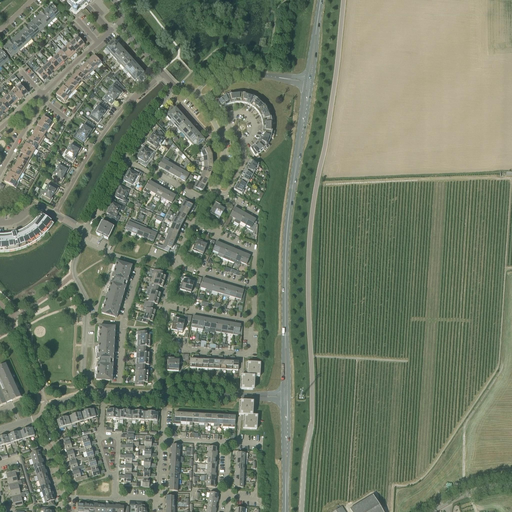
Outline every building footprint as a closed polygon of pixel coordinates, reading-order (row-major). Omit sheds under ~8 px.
[(93,0),(59,0),(75,17),(76,16),(87,6),(93,0)] [(52,5),(48,9),(54,16),(56,18),(58,16),(60,14),(52,5)] [(48,9),(44,13),(52,22),(56,18),(48,9)] [(44,13),(44,12),(39,16),(39,17),(40,16),(48,25),(52,22),(44,13)] [(39,17),(36,20),(44,29),(48,25),(40,16),(39,17)] [(44,29),(36,20),(32,24),(40,33),(44,29)] [(32,24),(28,27),(27,27),(36,36),(40,33),(32,24)] [(27,27),(28,27),(27,27),(23,31),(32,40),(36,36),(27,27)] [(23,31),(19,35),(27,44),(32,40),(23,31)] [(27,44),(19,35),(15,38),(24,47),(27,44)] [(77,37),(73,41),(80,49),(84,46),(85,45),(83,43),(80,40),(79,39),(81,38),(79,36),(77,37)] [(11,41),(11,42),(19,51),(24,47),(15,38),(12,42),(11,41)] [(80,49),(73,41),(69,44),(76,53),(80,49)] [(109,53),(118,45),(115,41),(106,49),(109,53)] [(19,51),(11,42),(7,45),(7,46),(7,45),(15,54),(19,51)] [(69,44),(65,48),(72,56),(76,53),(69,44)] [(7,45),(7,46),(3,49),(11,58),(15,54),(7,45)] [(122,49),(118,45),(109,53),(113,57),(122,49)] [(65,48),(61,52),(68,60),(72,56),(65,48)] [(61,52),(59,49),(55,53),(57,55),(64,63),(68,60),(61,52)] [(126,53),(122,49),(113,57),(117,61),(126,53)] [(1,51),(0,52),(0,58),(5,64),(9,60),(1,51)] [(126,53),(117,61),(120,65),(129,57),(126,53)] [(57,55),(53,59),(60,67),(64,63),(57,55)] [(94,56),(90,59),(97,68),(101,64),(94,56)] [(129,57),(120,65),(124,69),(133,61),(129,57)] [(60,67),(53,59),(49,62),(56,71),(60,67)] [(97,68),(90,59),(86,63),(93,71),(97,68)] [(136,65),(133,61),(124,69),(127,73),(136,65)] [(49,62),(45,66),(52,74),(56,71),(49,62)] [(93,71),(86,63),(82,67),(89,75),(93,71)] [(140,69),(136,65),(127,73),(131,77),(140,69)] [(52,74),(45,66),(41,70),(48,78),(52,74)] [(82,67),(78,71),(86,78),(88,81),(92,77),(89,75),(82,67)] [(48,78),(41,70),(39,68),(35,72),(44,82),(48,78)] [(144,73),(140,69),(131,77),(135,81),(139,85),(147,78),(143,74),(144,73)] [(78,71),(74,74),(82,82),(86,78),(78,71)] [(82,82),(74,74),(70,78),(78,86),(82,82)] [(78,86),(70,78),(67,82),(75,90),(78,86)] [(115,86),(109,93),(117,99),(118,96),(120,95),(121,95),(121,96),(122,94),(123,93),(121,91),(123,88),(117,81),(113,85),(115,86)] [(63,86),(71,94),(74,96),(77,92),(75,90),(67,82),(63,86)] [(21,84),(16,89),(23,97),(27,93),(23,88),(25,87),(21,84)] [(71,94),(63,86),(59,91),(68,98),(71,94)] [(16,89),(12,92),(19,101),(23,97),(16,89)] [(68,98),(59,91),(56,95),(58,97),(57,98),(57,99),(61,102),(63,101),(64,102),(68,98)] [(12,92),(8,96),(14,103),(16,102),(17,103),(19,101),(12,92)] [(236,104),(235,94),(231,94),(230,92),(231,92),(227,93),(231,105),(236,104)] [(117,99),(109,93),(104,99),(105,100),(108,103),(112,106),(114,104),(113,103),(117,99)] [(231,105),(227,93),(223,94),(223,95),(223,94),(224,97),(221,98),(226,107),(231,105)] [(252,96),(249,95),(246,105),(250,107),(257,96),(253,94),(252,96)] [(7,95),(3,98),(10,107),(14,103),(8,96),(7,95)] [(257,96),(250,107),(255,110),(261,102),(258,100),(260,98),(257,96)] [(10,107),(3,98),(0,100),(0,103),(6,110),(10,107)] [(226,107),(221,98),(218,100),(217,99),(217,98),(213,102),(217,106),(217,105),(222,110),(226,107)] [(264,105),(261,102),(255,110),(258,113),(268,106),(266,103),(265,103),(266,103),(264,105)] [(100,104),(94,111),(102,117),(105,113),(106,113),(108,111),(100,104)] [(167,116),(175,109),(171,105),(163,112),(167,116)] [(268,106),(258,113),(261,118),(269,114),(268,111),(270,109),(270,110),(270,109),(268,106)] [(175,109),(167,116),(166,117),(170,121),(179,113),(175,109)] [(102,117),(94,111),(89,118),(98,125),(100,122),(99,121),(102,117)] [(179,113),(170,121),(174,125),(183,117),(179,113)] [(269,114),(261,118),(262,123),(274,120),(273,116),(273,117),(271,117),(269,114)] [(47,116),(45,118),(44,117),(40,122),(49,128),(53,123),(52,123),(54,120),(47,116)] [(183,117),(174,125),(178,129),(186,121),(183,117)] [(186,121),(178,129),(181,133),(190,125),(186,121)] [(49,128),(40,122),(37,126),(46,132),(49,128)] [(81,130),(89,136),(92,131),(93,132),(95,129),(85,123),(81,130)] [(194,129),(190,125),(181,133),(185,137),(194,129)] [(46,132),(37,126),(36,128),(37,129),(35,131),(44,137),(44,136),(46,132)] [(89,136),(81,130),(78,129),(73,137),(82,144),(83,142),(85,144),(87,141),(86,140),(89,136)] [(197,133),(194,129),(185,137),(188,141),(197,133)] [(35,131),(33,136),(42,142),(45,137),(44,136),(44,137),(35,131)] [(167,138),(157,131),(155,134),(154,133),(153,134),(153,133),(150,137),(159,143),(161,145),(167,138)] [(197,133),(188,141),(192,145),(201,137),(197,133)] [(274,135),(262,133),(260,138),(269,142),(271,138),(273,139),(274,135)] [(33,136),(30,140),(38,145),(38,146),(39,146),(42,142),(33,136)] [(159,143),(150,137),(147,141),(148,141),(147,142),(150,145),(148,147),(156,152),(159,148),(157,146),(159,143)] [(205,141),(201,137),(192,145),(196,149),(205,141)] [(269,142),(260,138),(258,142),(268,149),(270,146),(268,145),(269,142)] [(27,142),(26,144),(35,150),(38,146),(38,145),(30,140),(28,142),(27,142)] [(268,149),(258,142),(255,146),(261,153),(264,151),(265,152),(268,149)] [(72,143),(68,151),(76,155),(79,151),(80,152),(82,149),(72,143)] [(26,144),(23,149),(33,154),(35,150),(26,144)] [(209,148),(207,149),(206,146),(201,151),(204,157),(212,155),(209,148)] [(261,153),(255,146),(250,149),(254,155),(253,155),(252,155),(255,160),(260,157),(259,157),(258,155),(261,153)] [(156,152),(148,147),(147,150),(143,148),(142,149),(142,148),(139,152),(152,161),(153,158),(153,157),(156,152)] [(23,149),(20,154),(24,156),(30,159),(32,160),(34,155),(33,154),(23,149)] [(76,155),(68,151),(63,158),(73,163),(75,161),(73,160),(76,155)] [(152,161),(139,152),(137,156),(137,157),(137,158),(140,160),(138,163),(146,168),(149,163),(150,163),(152,161)] [(30,159),(20,154),(19,156),(20,157),(19,159),(27,164),(30,159)] [(19,159),(16,164),(26,169),(29,164),(27,164),(19,159)] [(60,163),(56,171),(64,175),(67,171),(68,171),(70,169),(66,166),(67,164),(58,159),(57,161),(60,163)] [(164,170),(168,163),(163,160),(158,167),(164,170)] [(251,160),(248,165),(258,171),(260,168),(258,167),(259,165),(251,160)] [(173,166),(168,163),(164,170),(169,173),(173,166)] [(16,164),(14,168),(22,173),(23,174),(26,169),(16,164)] [(258,171),(248,165),(245,170),(253,175),(254,173),(257,174),(258,171)] [(173,166),(169,173),(174,176),(178,169),(173,166)] [(11,170),(10,172),(19,178),(22,173),(14,168),(12,170),(11,170)] [(178,169),(174,176),(180,179),(184,172),(178,169)] [(139,183),(139,179),(142,174),(134,170),(133,172),(129,171),(129,172),(128,171),(125,175),(139,183)] [(245,170),(242,175),(253,181),(254,178),(252,177),(253,175),(245,170)] [(64,175),(56,171),(52,178),(61,184),(63,181),(62,180),(64,175)] [(19,178),(10,172),(7,177),(17,183),(19,178)] [(184,172),(180,179),(185,182),(189,175),(184,172)] [(211,175),(203,172),(201,177),(209,181),(211,175)] [(139,183),(125,175),(123,179),(124,180),(123,181),(127,183),(125,186),(133,190),(136,185),(139,183)] [(253,181),(242,175),(239,180),(248,185),(249,183),(251,184),(253,181)] [(4,182),(14,188),(16,189),(19,184),(17,183),(12,180),(7,177),(4,182)] [(209,181),(201,177),(198,182),(206,186),(209,181)] [(248,185),(239,180),(236,185),(247,191),(249,188),(247,187),(248,185)] [(149,181),(145,189),(143,191),(149,195),(150,192),(155,184),(149,181)] [(198,182),(197,181),(193,189),(199,192),(200,190),(202,192),(206,186),(198,182)] [(45,191),(53,196),(56,191),(57,192),(58,189),(49,183),(45,191)] [(155,184),(150,192),(156,195),(160,187),(155,184)] [(247,191),(236,185),(234,190),(236,192),(235,193),(240,196),(241,194),(242,195),(243,193),(245,194),(247,191)] [(119,188),(117,192),(126,197),(128,194),(131,195),(132,195),(133,194),(133,192),(133,190),(125,186),(124,189),(120,187),(120,188),(119,188)] [(156,195),(154,197),(159,200),(161,198),(165,190),(160,187),(156,195)] [(165,190),(161,198),(166,201),(170,193),(165,190)] [(53,196),(45,191),(40,198),(50,204),(52,201),(50,200),(53,196)] [(126,197),(117,192),(115,196),(115,198),(118,199),(117,202),(125,207),(127,204),(128,201),(125,200),(126,197)] [(176,196),(170,193),(166,201),(172,204),(176,196)] [(185,199),(184,201),(180,206),(182,207),(189,211),(192,206),(191,205),(192,203),(185,199)] [(111,204),(109,208),(118,213),(120,210),(123,212),(125,207),(117,202),(116,205),(112,203),(111,204)] [(212,208),(222,214),(225,208),(215,203),(212,208)] [(189,211),(182,207),(179,212),(186,216),(189,211)] [(118,213),(109,208),(106,212),(107,213),(107,214),(108,214),(107,217),(117,223),(120,217),(117,216),(118,213)] [(222,214),(212,208),(209,214),(219,219),(222,214)] [(227,226),(228,226),(229,224),(230,221),(232,218),(235,219),(240,211),(235,208),(230,216),(225,225),(227,226)] [(235,219),(235,220),(234,222),(239,225),(240,222),(245,214),(240,211),(235,219)] [(179,212),(176,218),(184,222),(186,216),(179,212)] [(245,214),(240,222),(246,225),(250,217),(245,214)] [(51,222),(46,218),(43,216),(42,217),(40,215),(37,218),(34,222),(31,225),(28,227),(24,229),(20,231),(16,233),(12,234),(8,235),(4,235),(0,235),(0,252),(2,253),(7,252),(13,252),(18,250),(24,249),(29,246),(34,244),(38,241),(43,237),(47,233),(50,229),(54,224),(51,223),(51,222)] [(176,218),(174,216),(171,222),(173,223),(181,227),(184,222),(176,218)] [(246,225),(245,228),(253,232),(254,229),(256,225),(257,223),(255,222),(256,220),(250,217),(246,225)] [(130,219),(129,222),(125,230),(131,233),(136,222),(130,219)] [(96,234),(101,237),(108,240),(114,228),(101,222),(96,234)] [(136,222),(131,233),(137,235),(141,224),(136,222)] [(173,223),(170,229),(178,232),(181,227),(173,223)] [(141,224),(137,235),(142,237),(145,229),(147,226),(141,224)] [(178,232),(170,229),(168,228),(166,234),(168,235),(176,238),(178,232)] [(151,232),(145,229),(142,237),(148,240),(151,232)] [(148,240),(153,242),(158,231),(152,229),(151,232),(148,240)] [(168,235),(166,240),(174,243),(176,238),(168,235)] [(197,239),(194,245),(205,250),(207,244),(197,239)] [(166,240),(164,246),(161,246),(158,245),(157,247),(168,252),(170,249),(171,249),(174,243),(166,240)] [(218,253),(222,245),(216,242),(213,251),(218,253)] [(205,250),(194,245),(192,251),(203,255),(205,250)] [(218,253),(219,254),(217,256),(223,259),(228,247),(222,245),(218,253)] [(233,249),(228,247),(223,259),(228,261),(230,258),(233,249)] [(230,258),(228,261),(234,263),(235,260),(239,252),(233,249),(230,258)] [(244,254),(239,252),(235,260),(241,263),(244,254)] [(244,254),(241,263),(246,265),(250,256),(244,254)] [(117,262),(116,265),(115,267),(114,266),(110,277),(114,278),(114,281),(113,283),(109,282),(106,293),(107,293),(105,303),(103,302),(101,309),(103,309),(101,314),(117,318),(132,266),(117,262)] [(154,270),(153,275),(152,278),(164,282),(166,276),(162,275),(163,272),(154,270)] [(152,278),(151,282),(149,287),(158,290),(158,287),(162,288),(164,282),(152,278)] [(183,278),(182,284),(193,287),(194,281),(183,278)] [(206,290),(209,280),(203,279),(200,288),(206,290)] [(209,280),(206,290),(212,291),(215,282),(209,280)] [(221,284),(215,282),(212,291),(218,293),(221,284)] [(193,287),(182,284),(180,290),(191,293),(193,287)] [(226,286),(221,284),(218,293),(224,295),(226,286)] [(226,286),(224,295),(229,297),(232,287),(226,286)] [(158,290),(149,287),(148,290),(151,291),(150,297),(159,299),(161,294),(157,293),(158,290)] [(232,287),(229,297),(235,298),(238,289),(232,287)] [(244,291),(238,289),(235,298),(241,300),(240,303),(243,304),(245,292),(243,292),(244,291)] [(159,299),(150,297),(148,302),(145,301),(144,304),(153,307),(153,304),(157,305),(159,299)] [(153,307),(144,304),(143,310),(146,311),(145,314),(154,317),(156,311),(152,310),(153,307)] [(154,317),(145,314),(144,317),(141,316),(140,319),(137,318),(136,321),(147,324),(148,321),(152,322),(154,317)] [(199,318),(193,316),(191,328),(197,329),(199,318)] [(173,318),(172,324),(184,326),(185,320),(173,318)] [(229,323),(227,334),(233,335),(235,324),(229,323)] [(184,326),(172,324),(171,330),(182,332),(184,326)] [(241,325),(235,324),(233,335),(241,337),(242,328),(240,327),(241,325)] [(96,375),(96,377),(96,380),(110,381),(112,381),(115,327),(99,326),(99,331),(97,331),(97,338),(99,338),(98,347),(96,347),(96,359),(100,359),(100,361),(99,364),(95,364),(95,375),(96,375)] [(138,331),(137,337),(137,340),(150,341),(150,336),(146,335),(146,332),(138,331)] [(137,340),(137,350),(145,350),(146,347),(150,347),(150,341),(137,340)] [(137,350),(136,353),(136,359),(149,359),(149,353),(145,353),(145,350),(137,350)] [(136,359),(136,367),(144,368),(145,365),(149,365),(149,359),(136,359)] [(241,376),(241,377),(241,378),(240,390),(254,390),(254,377),(259,377),(260,364),(246,363),(246,376),(241,376)] [(0,406),(6,404),(12,401),(22,397),(19,392),(18,393),(5,364),(0,366),(0,406)] [(136,367),(135,373),(135,376),(148,377),(148,371),(144,371),(144,368),(136,367)] [(135,376),(135,380),(135,386),(143,386),(144,383),(148,383),(148,377),(135,376)] [(239,401),(239,412),(238,415),(243,415),(243,420),(243,429),(256,430),(257,416),(252,416),(253,402),(239,401)] [(90,410),(87,411),(90,419),(92,418),(92,420),(96,418),(96,417),(98,416),(97,410),(94,411),(93,409),(90,410)] [(84,412),(81,413),(84,422),(88,421),(87,420),(90,419),(87,411),(84,412)] [(84,422),(81,413),(78,414),(78,413),(75,414),(78,423),(80,422),(80,423),(84,422)] [(175,413),(175,415),(173,415),(172,424),(180,425),(181,422),(181,414),(175,413)] [(72,416),(69,417),(72,426),(75,425),(75,424),(78,423),(75,414),(72,415),(72,416)] [(66,417),(63,418),(66,428),(72,426),(69,417),(66,418),(66,417)] [(66,428),(63,418),(60,419),(60,420),(57,421),(60,430),(66,428)] [(26,429),(28,438),(31,437),(31,438),(35,437),(32,428),(29,429),(29,428),(26,429)] [(23,431),(20,432),(23,441),(26,440),(26,439),(28,438),(26,429),(22,430),(23,431)] [(17,432),(14,433),(16,442),(18,441),(19,442),(23,441),(20,432),(17,433),(17,432)] [(16,442),(14,433),(10,434),(11,435),(8,436),(10,445),(14,443),(14,442),(16,442)] [(133,446),(136,446),(139,446),(139,443),(133,442),(133,435),(127,435),(126,445),(133,446)] [(5,436),(2,437),(4,445),(6,445),(7,446),(10,445),(8,436),(5,436)] [(84,448),(91,446),(88,436),(76,440),(77,443),(82,441),(84,448)] [(144,446),(151,447),(152,436),(139,436),(139,439),(145,440),(145,446),(144,446)] [(79,450),(79,449),(78,446),(72,448),(70,441),(64,443),(67,453),(73,451),(79,450)] [(133,446),(126,445),(126,455),(132,456),(138,456),(138,453),(132,452),(133,446)] [(84,448),(79,449),(79,450),(80,453),(85,451),(87,457),(87,458),(94,456),(91,446),(84,448)] [(144,446),(145,446),(139,446),(138,450),(144,450),(144,456),(144,457),(151,457),(151,447),(144,446)] [(32,459),(41,456),(40,453),(41,453),(40,451),(30,454),(32,459)] [(75,458),(73,451),(67,453),(70,463),(76,461),(82,459),(81,456),(75,458)] [(126,455),(125,466),(132,466),(138,467),(138,466),(138,463),(132,463),(132,456),(126,455)] [(42,460),(41,456),(32,459),(34,465),(43,462),(43,459),(42,460)] [(87,458),(87,457),(82,459),(83,463),(88,461),(90,467),(97,465),(94,456),(87,458)] [(138,456),(138,460),(144,460),(143,467),(150,467),(151,457),(144,457),(144,456),(138,456)] [(78,467),(76,461),(70,463),(73,473),(79,471),(83,470),(85,469),(84,466),(78,467)] [(43,462),(34,465),(35,470),(44,467),(43,464),(44,464),(43,462)] [(90,467),(85,469),(85,472),(86,472),(91,471),(93,477),(100,475),(97,465),(90,467)] [(125,466),(124,476),(131,476),(137,477),(137,473),(131,473),(132,466),(125,466)] [(143,467),(138,466),(138,467),(137,470),(143,470),(143,477),(150,477),(150,467),(143,467)] [(45,471),(44,467),(35,470),(37,476),(47,473),(46,470),(45,471)] [(7,479),(16,477),(16,473),(19,472),(18,470),(6,473),(7,479)] [(81,477),(79,471),(73,473),(76,483),(88,479),(87,475),(81,477)] [(47,473),(37,476),(39,481),(47,478),(47,475),(47,473)] [(131,476),(124,476),(124,486),(136,487),(137,483),(131,483),(131,476)] [(143,477),(137,476),(137,480),(143,480),(142,487),(149,488),(150,477),(143,477)] [(16,477),(7,479),(9,485),(21,482),(21,480),(17,481),(16,477)] [(47,478),(39,481),(40,487),(50,484),(49,481),(48,482),(47,478)] [(21,482),(9,485),(10,492),(19,489),(18,485),(22,484),(21,482)] [(51,486),(50,484),(40,487),(42,492),(51,489),(50,486),(51,486)] [(20,494),(19,489),(10,492),(11,498),(24,495),(24,493),(20,494)] [(51,489),(42,492),(44,498),(53,495),(53,492),(52,493),(51,489)] [(24,495),(11,498),(13,504),(14,504),(15,507),(23,505),(21,498),(25,497),(24,496),(24,495)] [(53,495),(44,498),(45,503),(49,502),(50,506),(54,506),(53,502),(55,502),(53,497),(54,497),(53,495)] [(350,511),(382,511),(373,496),(349,510),(350,511)]
